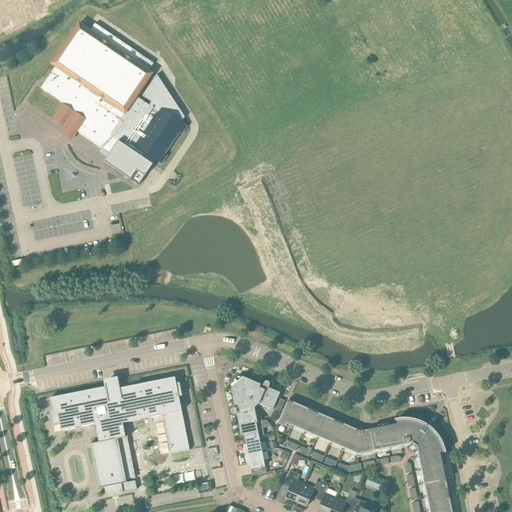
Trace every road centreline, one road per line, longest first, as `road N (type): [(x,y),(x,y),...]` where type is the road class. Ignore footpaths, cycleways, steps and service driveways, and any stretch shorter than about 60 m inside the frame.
road 1 (residential): [(278,146),(255,168),(252,183),(306,308),(365,333),(440,322)]
road 2 (residential): [(364,104),(315,25),(233,73),(278,146)]
road 3 (residential): [(203,341),(226,340),(369,397),(449,381)]
road 4 (residential): [(0,383),(203,341)]
road 5 (residential): [(279,511),(234,487),(203,341)]
road 6 (residential): [(511,95),(495,57),(370,102)]
road 7 (residential): [(344,112),(420,248)]
road 8 (residential): [(444,233),(370,102)]
road 9 (residential): [(475,511),(449,381)]
